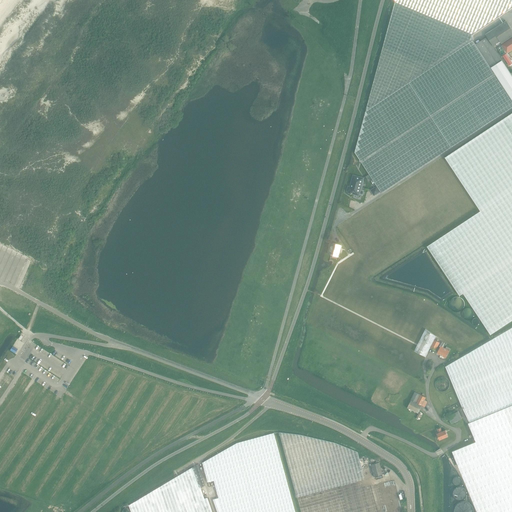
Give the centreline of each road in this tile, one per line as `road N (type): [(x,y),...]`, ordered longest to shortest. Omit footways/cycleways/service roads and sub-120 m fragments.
road 1 (unclassified): [(410,511),(401,468),(346,431),(96,335),(0,283)]
road 2 (track): [(256,396),(267,383),(337,125),(361,0)]
road 3 (unknown): [(267,392),(400,453),(417,478),(422,511)]
road 4 (unclassified): [(337,222),(511,109)]
